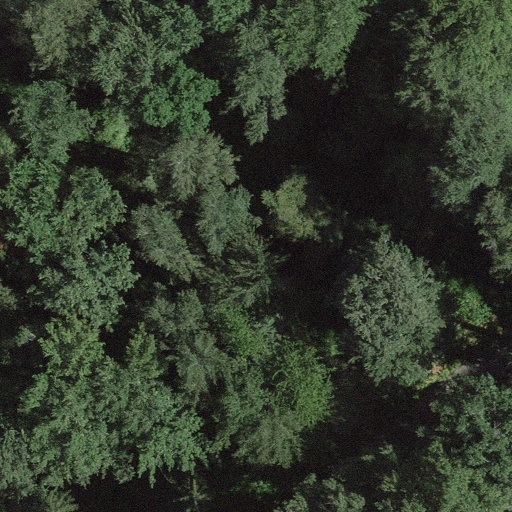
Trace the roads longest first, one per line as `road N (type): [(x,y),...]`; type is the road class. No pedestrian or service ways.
road 1 (track): [(411,0),(104,18),(0,47)]
road 2 (unclassified): [(511,345),(304,511)]
